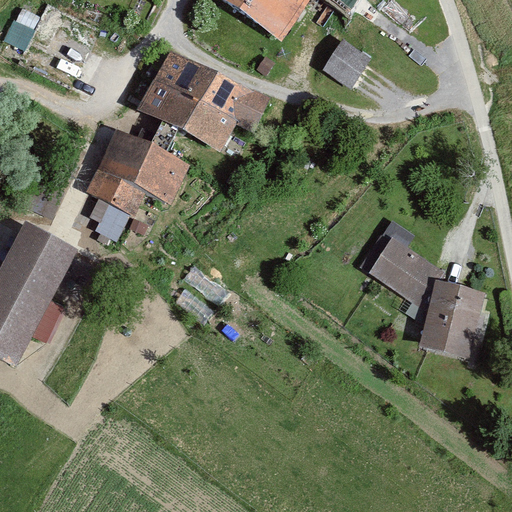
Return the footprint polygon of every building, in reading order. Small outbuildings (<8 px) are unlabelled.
[(363,0),(237,0),(290,34),(311,0),(346,0),(359,8),(363,0)] [(23,50),(43,17),(24,5),(4,38),(23,50)] [(375,60),(349,41),(327,70),(354,89),(375,60)] [(276,96),(177,48),(147,109),(224,147),(237,120),(259,131),(276,96)] [(192,161),(121,128),(91,193),(141,216),(153,190),(174,200),(192,161)] [(86,245),(34,220),(0,288),(0,352),(26,366),(86,245)] [(443,272),(392,238),(369,273),(427,311),(435,280),(438,280),(443,272)] [(438,280),(435,280),(427,311),(418,347),(469,360),(486,292),(438,280)]
